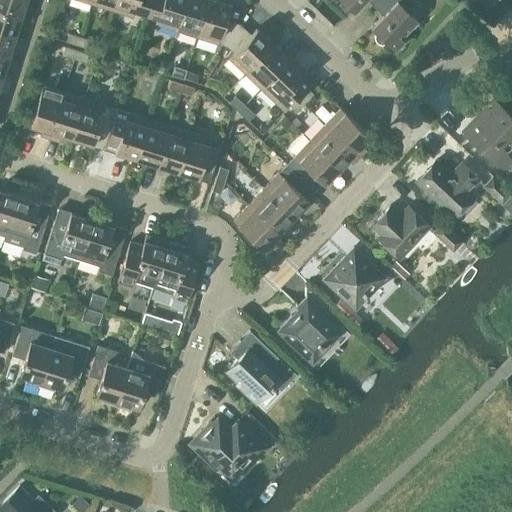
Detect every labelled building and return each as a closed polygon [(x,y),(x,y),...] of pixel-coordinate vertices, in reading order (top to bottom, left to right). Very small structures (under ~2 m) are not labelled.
[(0,0),(0,7),(22,15),(26,0),(0,0)] [(114,11),(116,0),(94,0),(93,4),(114,11)] [(116,0),(114,11),(135,17),(137,10),(148,14),(152,0),(116,0)] [(178,31),(187,0),(152,0),(148,14),(159,17),(156,24),(178,31)] [(198,37),(209,0),(187,0),(178,31),(176,35),(186,38),(187,34),(198,37)] [(214,0),(209,0),(198,37),(228,47),(241,25),(227,20),(232,6),(214,0)] [(366,0),(377,0),(380,3),(383,0),(343,0),(356,12),(366,0)] [(414,0),(383,0),(380,3),(389,11),(373,28),(377,32),(376,33),(375,36),(376,40),(378,42),(382,43),(385,42),(387,41),(398,51),(410,38),(406,35),(419,20),(407,9),(415,0),(414,0)] [(477,0),(487,9),(495,0),(477,0)] [(0,30),(16,35),(22,15),(0,7),(0,30)] [(246,74),(274,44),(258,29),(252,35),(241,25),(228,47),(235,53),(230,58),(246,74)] [(0,52),(9,56),(16,35),(0,30),(0,52)] [(80,46),(82,38),(70,34),(68,42),(80,46)] [(82,38),(80,46),(91,50),(94,41),(82,38)] [(262,89),(290,59),(274,44),(246,74),(262,89)] [(75,60),(78,51),(66,48),(64,56),(75,60)] [(78,51),(75,60),(87,63),(90,55),(78,51)] [(0,75),(3,76),(9,56),(0,52),(0,75)] [(290,59),(262,89),(286,112),(291,107),(300,97),(309,88),(300,80),(306,75),(290,59)] [(185,80),(188,71),(176,67),(173,76),(185,80)] [(189,72),(186,80),(199,84),(201,76),(189,72)] [(181,93),(184,84),(172,80),(169,89),(181,93)] [(184,84),(181,93),(193,97),(196,88),(184,84)] [(51,139),(65,93),(44,86),(32,125),(43,128),(41,136),(51,139)] [(300,97),(307,104),(315,94),(309,88),(300,97)] [(74,138),(85,99),(65,93),(51,139),(60,142),(62,134),(74,138)] [(230,104),(239,113),(246,106),(236,97),(230,104)] [(298,113),(307,104),(300,97),(291,107),(298,113)] [(85,99),(74,138),(95,145),(95,144),(106,147),(118,109),(107,106),(85,99)] [(511,116),(495,100),(464,132),(505,170),(511,162),(511,160),(507,152),(511,146),(511,116)] [(239,113),(246,119),(253,112),(246,106),(239,113)] [(326,125),(361,157),(367,150),(362,145),(371,136),(341,108),(326,125)] [(138,158),(150,120),(118,109),(106,147),(117,151),(138,158)] [(287,119),(282,125),(288,131),(294,125),(287,119)] [(158,165),(171,126),(150,120),(138,158),(158,165)] [(354,164),(361,157),(326,125),(311,140),(341,168),(349,159),(354,164)] [(179,171),(191,133),(171,126),(158,165),(179,171)] [(191,133),(179,171),(200,178),(201,177),(212,181),(221,150),(210,146),(212,139),(191,133)] [(325,184),(341,168),(311,140),(288,165),(293,170),(312,187),(319,179),(325,184)] [(480,179),(463,163),(452,175),(440,163),(421,184),(456,217),(475,197),(469,191),(480,179)] [(312,187),(293,170),(288,165),(265,189),(294,217),(310,201),(304,195),(312,187)] [(217,179),(226,182),(230,170),(221,168),(217,179)] [(503,204),(511,195),(511,193),(494,176),(484,186),(503,204)] [(226,182),(217,179),(213,191),(222,194),(226,182)] [(0,234),(6,237),(19,192),(0,186),(0,234)] [(279,232),(294,217),(265,189),(250,205),(279,232)] [(40,201),(41,199),(19,192),(6,237),(4,241),(38,252),(53,205),(40,201)] [(279,232),(250,205),(235,221),(264,249),(279,232)] [(43,260),(61,266),(64,255),(81,260),(94,216),(73,209),(73,210),(60,206),(43,260)] [(401,215),(392,206),(372,226),(382,235),(379,238),(401,259),(431,227),(410,206),(401,215)] [(94,216),(81,260),(101,266),(99,271),(113,275),(121,249),(109,245),(116,222),(94,216)] [(454,252),(464,241),(444,222),(434,232),(454,252)] [(154,288),(168,243),(147,237),(145,242),(133,238),(119,281),(133,286),(134,281),(154,288)] [(190,250),(168,243),(154,288),(175,294),(173,298),(187,303),(200,259),(188,255),(190,250)] [(387,278),(364,257),(355,266),(346,257),(326,278),(339,290),(337,292),(355,309),(366,297),(368,298),(387,278)] [(36,276),(32,288),(47,293),(51,281),(36,276)] [(94,294),(90,305),(104,310),(107,298),(94,294)] [(341,332),(324,315),(325,314),(308,297),(298,307),(304,313),(297,320),(294,317),(282,331),(308,355),(317,345),(320,347),(324,347),(324,345),(329,345),(341,332)] [(109,300),(105,312),(115,316),(119,303),(109,300)] [(357,325),(362,320),(340,300),(335,306),(357,325)] [(146,314),(143,323),(179,334),(182,323),(174,320),(173,322),(146,314)] [(0,318),(0,345),(8,348),(15,323),(0,318)] [(41,386),(56,337),(43,332),(23,325),(15,350),(27,354),(21,375),(27,377),(26,381),(41,386)] [(287,386),(297,374),(251,331),(240,342),(243,345),(236,352),(236,357),(238,359),(227,370),(240,382),(238,384),(257,403),(280,379),(287,386)] [(90,347),(56,337),(41,386),(56,391),(57,386),(63,388),(70,368),(82,372),(90,347)] [(117,406),(129,368),(116,363),(120,352),(99,345),(91,370),(104,374),(97,394),(104,396),(102,401),(117,406)] [(129,368),(117,406),(132,410),(133,406),(140,408),(146,388),(159,391),(166,367),(146,360),(135,352),(130,368),(129,368)] [(267,448),(239,420),(230,430),(226,426),(223,430),(216,424),(212,423),(192,445),(233,480),(241,472),(242,474),(267,448)] [(33,511),(25,504),(32,497),(21,486),(3,505),(10,511),(33,511)] [(73,511),(80,511),(88,504),(79,495),(68,507),(73,511)]
